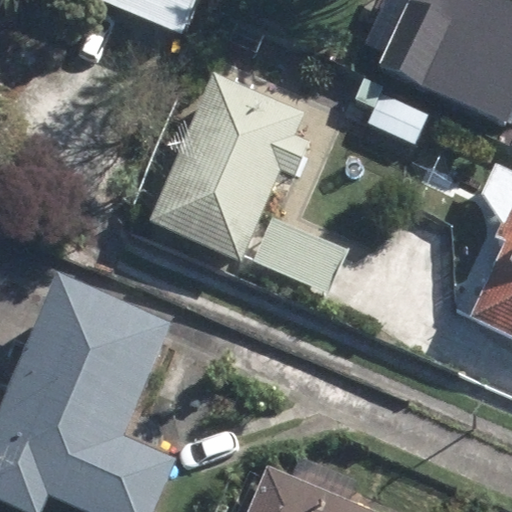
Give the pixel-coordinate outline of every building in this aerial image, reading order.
[(105,0),(191,36),(205,0),(105,0)] [(511,0),(419,0),(390,65),(511,121),(511,0)] [(314,112),(223,74),(160,224),(251,262),(252,260),(337,295),(356,249),(271,213),(288,173),(304,180),(320,143),(304,136),(314,112)] [(442,119),(391,93),(373,128),(424,154),(442,119)] [(511,252),(481,318),(511,331),(511,169),(505,166),(491,196),(510,223),(500,246),(511,252)] [(145,304),(71,271),(0,438),(0,498),(32,511),(56,511),(63,498),(96,511),(166,511),(189,460),(135,437),(184,321),(145,304)] [(384,511),(275,466),(255,511),(384,511)]
